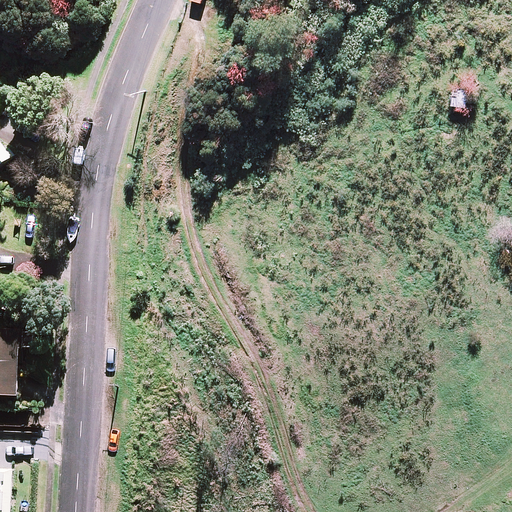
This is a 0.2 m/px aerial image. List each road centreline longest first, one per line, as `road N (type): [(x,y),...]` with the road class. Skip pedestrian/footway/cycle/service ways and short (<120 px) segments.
road 1 (track): [(294,511),(254,370),(202,234),(201,34),(174,0)]
road 2 (residential): [(74,511),(105,169),(156,0)]
